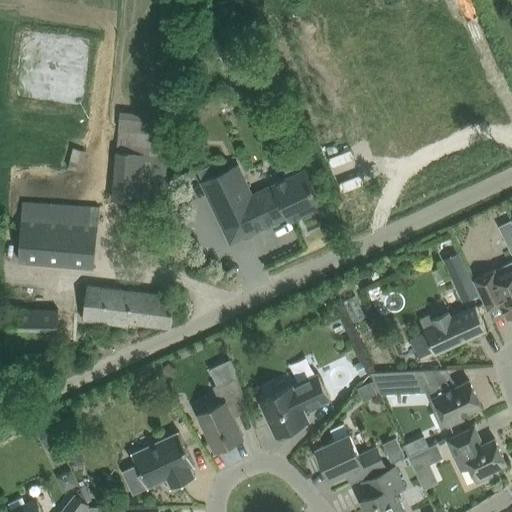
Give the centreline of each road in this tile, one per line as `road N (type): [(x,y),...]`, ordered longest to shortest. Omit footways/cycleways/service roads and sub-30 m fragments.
road 1 (unclassified): [(0,418),(511,177)]
road 2 (residential): [(216,511),(224,479),(265,459),(288,466),(324,511)]
